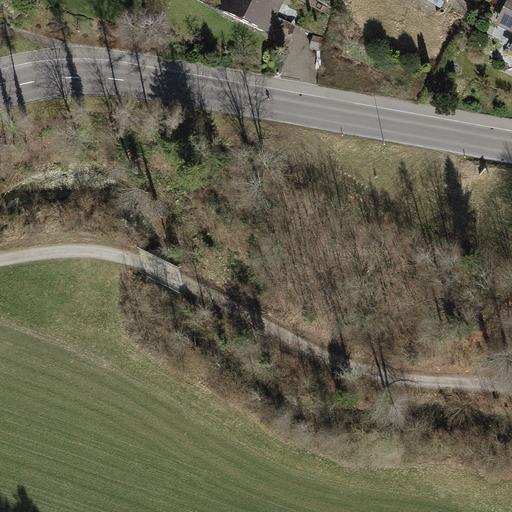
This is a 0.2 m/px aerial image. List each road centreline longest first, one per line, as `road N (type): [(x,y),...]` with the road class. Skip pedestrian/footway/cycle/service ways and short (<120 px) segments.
road 1 (track): [(511,390),(345,364),(122,257),(64,252),(0,260)]
road 2 (tertiary): [(0,92),(49,81),(140,83),(511,150)]
